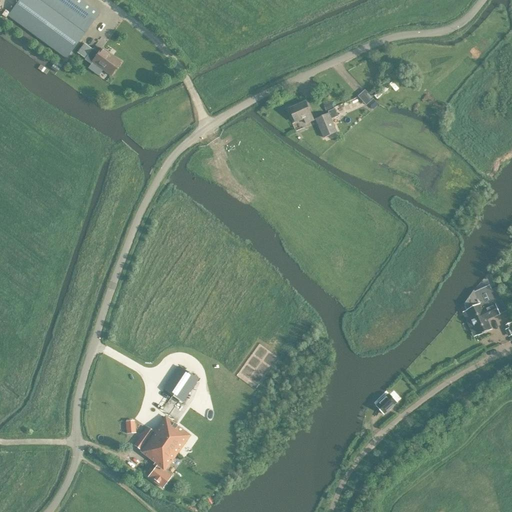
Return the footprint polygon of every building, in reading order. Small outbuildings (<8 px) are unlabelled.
[(18,0),(7,15),(66,58),(90,26),(99,13),(80,0),(18,0)] [(84,43),(77,53),(85,59),(92,49),(84,43)] [(85,59),(84,59),(90,64),(88,68),(98,75),(103,70),(110,75),(120,62),(102,48),(98,53),(92,49),(85,59)] [(50,68),(56,72),(62,64),(56,60),(50,68)] [(362,99),(370,92),(366,88),(359,95),(362,99)] [(372,100),(367,105),(372,110),(377,105),(372,100)] [(334,107),(331,101),(324,105),(326,111),(334,107)] [(296,122),(311,116),(305,102),(290,108),(296,122)] [(327,112),(314,119),(324,139),(337,133),(327,112)] [(464,301),(463,302),(466,309),(467,310),(478,334),(478,335),(491,329),(486,318),(490,316),(491,318),(500,314),(506,311),(495,287),(491,290),(489,285),(474,292),(473,290),(473,289),(464,301)] [(179,366),(163,389),(182,402),(197,379),(179,366)] [(377,406),(384,413),(396,403),(389,395),(377,406)] [(170,477),(164,471),(188,436),(163,418),(154,432),(144,425),(132,444),(141,450),(139,453),(157,466),(149,476),(161,487),(170,477)] [(133,422),(133,419),(127,420),(129,430),(129,431),(135,430),(133,422)]
